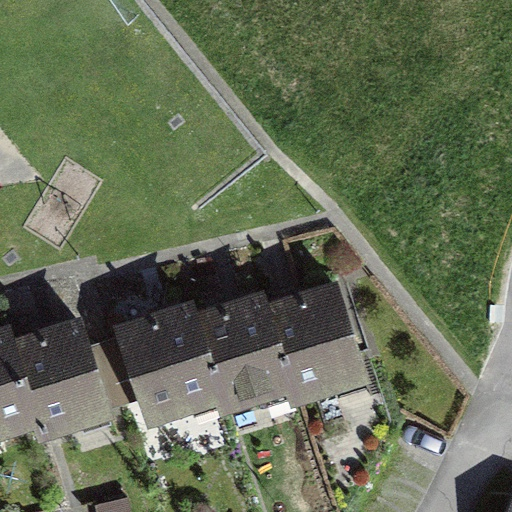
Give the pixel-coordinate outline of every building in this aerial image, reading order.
[(335,287),(263,310),(286,385),(290,397),(362,375),(335,287)] [(259,298),(193,319),(217,393),(221,406),(286,385),(263,310),(259,298)] [(120,341),(105,345),(123,399),(136,395),(144,417),(217,393),(193,319),(187,305),(116,329),(120,341)] [(80,322),(9,346),(35,418),(39,429),(123,399),(105,345),(90,350),(80,322)] [(5,331),(0,332),(0,429),(35,418),(9,346),(5,331)]
